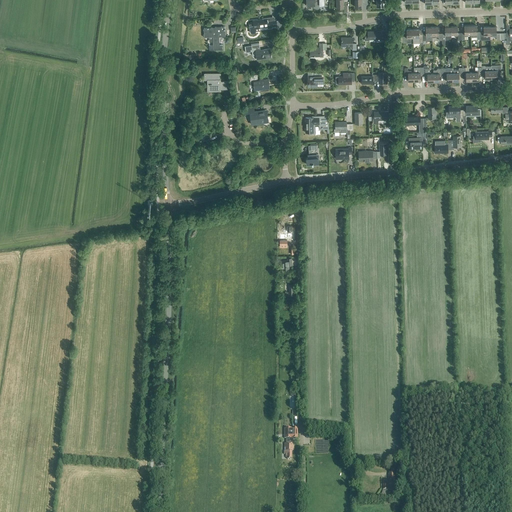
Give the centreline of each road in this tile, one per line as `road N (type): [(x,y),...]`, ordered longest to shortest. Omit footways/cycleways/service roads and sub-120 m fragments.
road 1 (track): [(296,180),(301,511)]
road 2 (secondary): [(159,511),(167,203)]
road 3 (residential): [(285,181),(511,159)]
road 4 (residential): [(291,30),(403,14),(511,11)]
road 5 (residential): [(292,105),(511,89)]
road 6 (secondary): [(167,203),(169,0)]
road 7 (residential): [(167,203),(285,181)]
